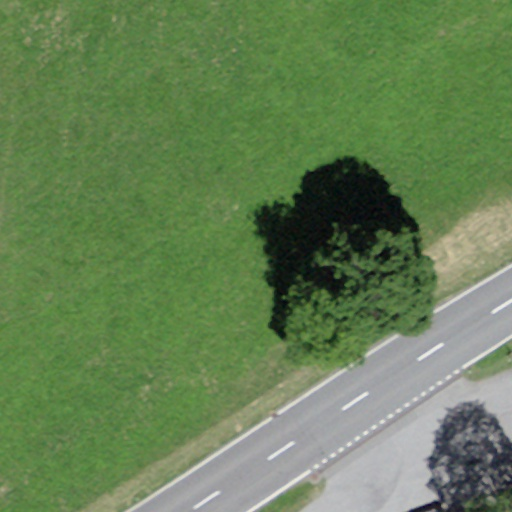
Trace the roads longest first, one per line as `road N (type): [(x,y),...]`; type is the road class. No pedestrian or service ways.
road 1 (secondary): [(189,511),(359,403)]
road 2 (secondary): [(359,403),(511,300)]
road 3 (unclassified): [(345,511),(375,462),(359,403)]
